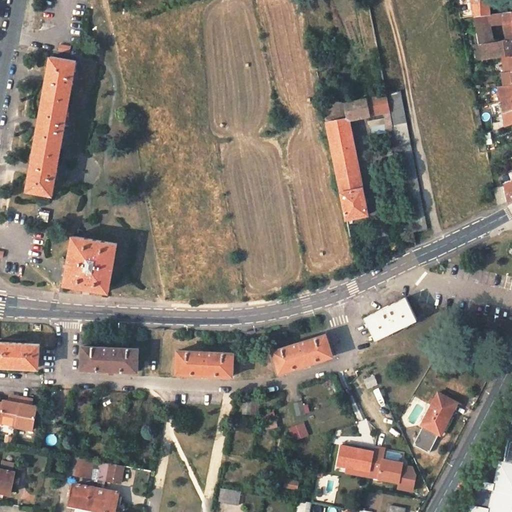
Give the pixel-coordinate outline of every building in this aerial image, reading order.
[(468,0),(472,16),(487,15),(488,13),(487,0),(468,0)] [(511,10),(501,12),(502,21),(503,39),(490,42),(478,44),(482,61),(501,57),(511,55),(511,10)] [(502,21),(501,12),(488,13),(487,15),(488,24),(502,21)] [(488,24),(487,15),(472,16),(474,26),(488,24)] [(490,42),(488,24),(474,26),(477,44),(478,44),(490,42)] [(511,55),(501,57),(503,72),(511,70),(511,55)] [(52,194),(75,61),(51,56),(27,189),(52,194)] [(511,70),(503,72),(505,86),(511,84),(511,70)] [(511,84),(505,86),(498,88),(500,102),(511,99),(511,84)] [(400,90),(386,93),(389,110),(413,231),(426,228),(400,90)] [(389,110),(386,93),(367,97),(371,114),(389,110)] [(349,119),(371,114),(367,97),(346,101),(349,116),(349,119)] [(503,114),(511,110),(511,99),(500,102),(503,114)] [(511,110),(503,114),(506,127),(511,124),(511,110)] [(368,214),(349,119),(349,116),(327,121),(346,219),(368,214)] [(511,179),(502,183),(503,190),(494,191),(497,207),(503,204),(511,198),(511,179)] [(50,212),(39,210),(38,219),(49,221),(50,212)] [(109,291),(117,244),(73,236),(65,283),(109,291)] [(416,319),(406,298),(365,317),(375,338),(416,319)] [(334,354),(331,345),(330,345),(326,334),(274,350),(277,362),(276,363),(279,372),(334,354)] [(40,345),(0,342),(0,364),(39,367),(40,345)] [(139,362),(139,361),(140,349),(85,346),(83,358),(83,359),(86,359),(86,368),(107,369),(113,369),(136,370),(136,362),(139,362)] [(178,351),(177,362),(177,364),(181,364),(180,373),(229,375),(229,366),(233,366),(233,364),(233,353),(178,351)] [(367,389),(378,384),(374,374),(363,379),(367,389)] [(123,393),(103,392),(103,416),(123,417),(123,393)] [(424,425),(437,432),(444,419),(448,420),(456,401),(437,392),(422,424),(424,425)] [(18,423),(23,396),(15,394),(14,400),(5,398),(4,400),(0,420),(18,423)] [(17,425),(34,429),(39,405),(29,403),(30,397),(23,396),(18,423),(17,425)] [(251,414),(252,401),(244,401),(243,414),(251,414)] [(297,415),(310,412),(307,401),(295,404),(297,415)] [(444,419),(437,432),(440,433),(444,435),(451,422),(448,420),(444,419)] [(266,430),(278,427),(276,420),(264,422),(266,430)] [(289,427),(294,441),(309,435),(304,422),(289,427)] [(414,444),(431,452),(440,433),(437,432),(424,425),(414,444)] [(373,451),(374,448),(351,442),(351,446),(373,451)] [(337,463),(370,471),(373,451),(351,446),(341,443),(337,463)] [(382,460),(383,455),(384,449),(374,448),(373,451),(370,471),(369,477),(399,482),(401,466),(402,463),(390,461),(382,460)] [(92,458),(79,456),(77,472),(89,475),(92,458)] [(511,511),(511,461),(499,459),(493,489),(477,485),(470,510),(462,508),(461,511),(511,511)] [(124,464),(109,461),(106,479),(120,482),(124,464)] [(401,466),(399,482),(398,488),(413,490),(415,475),(411,468),(401,466)] [(14,472),(0,468),(0,489),(11,491),(14,472)] [(298,481),(287,479),(285,486),(296,489),(298,481)] [(86,511),(93,511),(94,508),(98,488),(75,484),(71,504),(78,505),(77,510),(86,511)] [(119,492),(98,488),(94,508),(93,511),(108,511),(109,511),(116,511),(119,492)] [(241,492),(224,489),(222,501),(239,504),(241,492)] [(296,511),(310,511),(311,501),(297,501),(296,511)]
